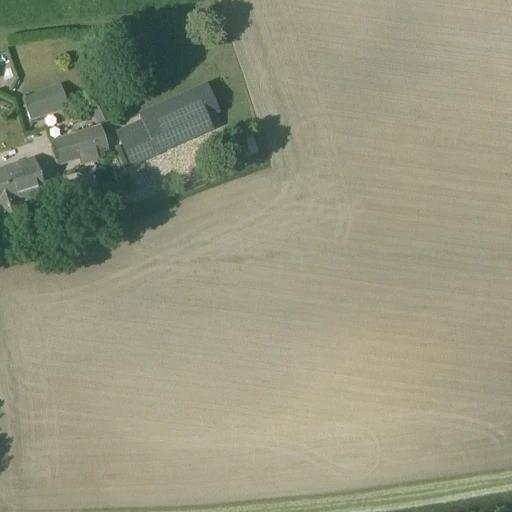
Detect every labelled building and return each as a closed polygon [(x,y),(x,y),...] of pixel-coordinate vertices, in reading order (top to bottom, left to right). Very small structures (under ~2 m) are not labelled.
[(207,119),(219,114),(205,84),(137,114),(140,121),(114,133),(130,168),(213,131),(207,119)] [(23,98),(30,121),(68,109),(60,85),(23,98)] [(105,96),(86,104),(96,125),(116,117),(105,96)] [(100,126),(48,142),(56,168),(108,151),(100,126)] [(227,141),(231,162),(248,159),(244,138),(227,141)] [(33,158),(0,168),(0,226),(0,227),(25,220),(19,204),(45,195),(33,158)] [(160,178),(165,189),(186,181),(181,170),(160,178)]
